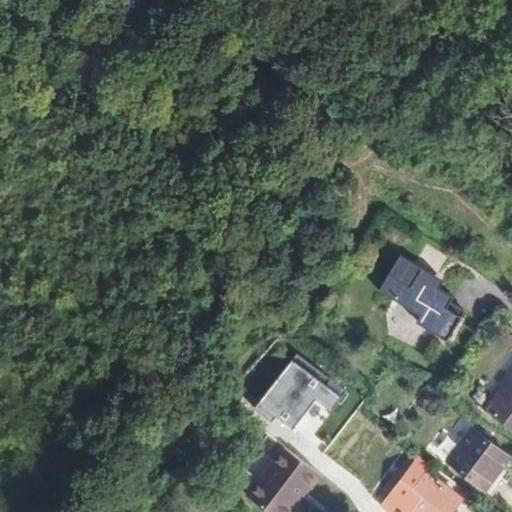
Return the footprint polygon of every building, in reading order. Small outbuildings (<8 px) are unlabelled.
[(443,283),(440,271),(407,250),(396,266),(470,311),(472,308),(457,299),(461,294),(443,283)] [(426,312),(423,318),(454,338),(470,311),(396,266),(384,284),(413,304),(426,312)] [(426,312),(413,304),(409,310),(423,318),(426,312)] [(419,326),(412,342),(426,349),(433,333),(419,326)] [(511,353),(510,351),(474,397),(511,425),(511,353)] [(476,476),(500,445),(462,416),(438,447),(476,476)] [(269,467),(305,494),(314,483),(316,484),(327,470),(291,440),(269,467)] [(422,466),(433,475),(442,463),(431,454),(422,466)] [(454,511),(464,500),(433,475),(422,466),(391,503),(401,511),(409,511),(411,509),(415,511),(454,511)] [(252,489),(281,511),(290,511),(305,494),(269,467),(252,489)]
